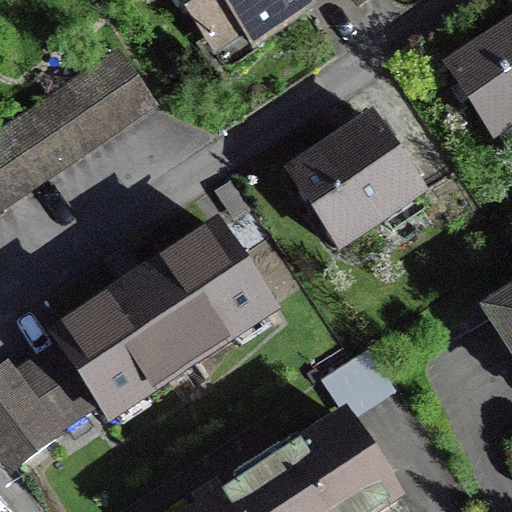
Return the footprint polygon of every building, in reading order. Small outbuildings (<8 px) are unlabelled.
[(232,22),(249,47),(319,0),(174,0),(202,42),(232,22)] [(350,0),(356,8),(368,0),(350,0)] [(511,32),(449,75),(490,138),(511,123),(511,32)] [(0,136),(0,210),(150,109),(116,59),(0,136)] [(418,196),(372,126),(288,182),(334,251),(418,196)] [(54,344),(60,352),(94,405),(105,421),(266,314),(215,237),(142,286),(54,344)] [(511,304),(489,320),(511,356),(511,304)] [(94,405),(60,352),(10,385),(48,435),(94,405)] [(53,442),(48,435),(10,385),(1,374),(0,374),(0,460),(11,474),(53,442)] [(380,511),(395,503),(344,425),(210,511),(380,511)]
